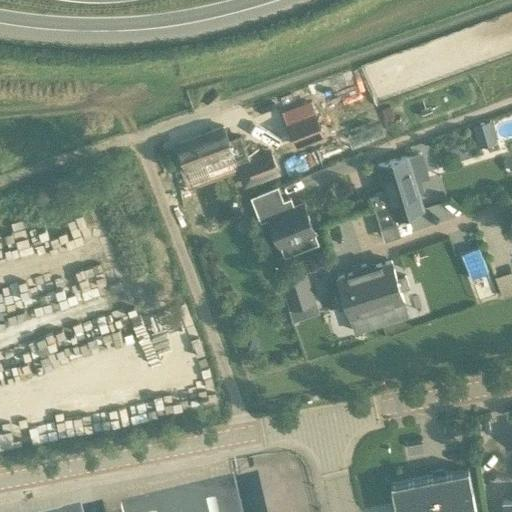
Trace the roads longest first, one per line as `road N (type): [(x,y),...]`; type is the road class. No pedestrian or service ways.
road 1 (unclassified): [(247,437),(146,135)]
road 2 (motorway): [(0,18),(156,23),(256,0)]
road 3 (unclassified): [(0,487),(247,437)]
road 4 (unclassified): [(312,423),(511,381)]
road 5 (track): [(146,135),(0,187)]
